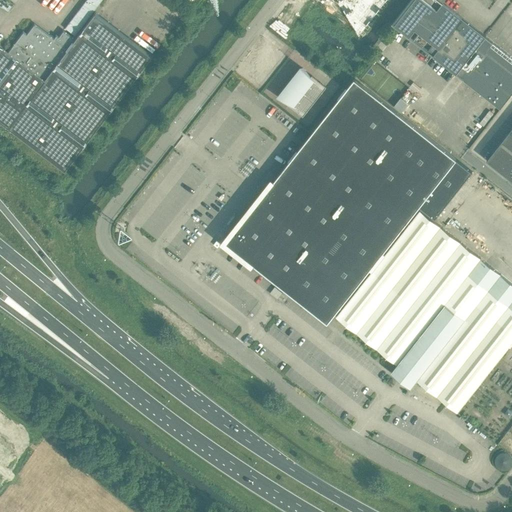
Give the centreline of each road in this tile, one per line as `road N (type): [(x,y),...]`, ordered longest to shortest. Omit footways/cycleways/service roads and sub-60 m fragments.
road 1 (unclassified): [(511,484),(488,505),(469,504),(356,443),(112,254),(104,231),(109,215),(280,0)]
road 2 (primary): [(365,511),(245,438),(72,306)]
road 3 (primary): [(115,375),(311,511)]
road 4 (primary): [(0,281),(115,375)]
road 5 (primary): [(0,304),(82,363),(115,375)]
road 6 (primary): [(72,306),(55,271),(0,204)]
